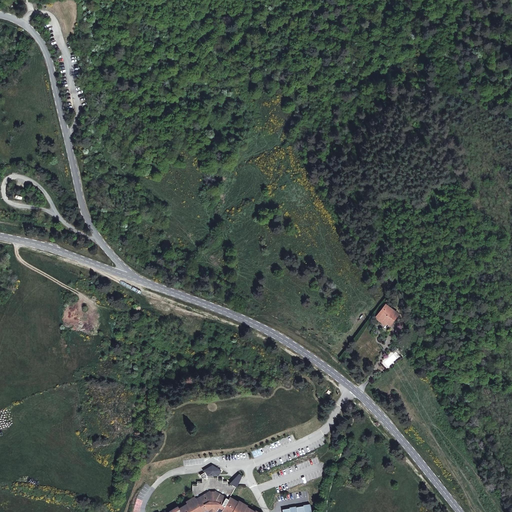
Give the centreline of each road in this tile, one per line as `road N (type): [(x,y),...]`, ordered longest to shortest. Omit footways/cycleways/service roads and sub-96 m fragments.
road 1 (tertiary): [(459,511),(382,416),(335,374),(259,326),(129,276)]
road 2 (tertiary): [(0,14),(43,45),(83,213),(103,243)]
road 3 (tertiary): [(129,276),(0,236)]
